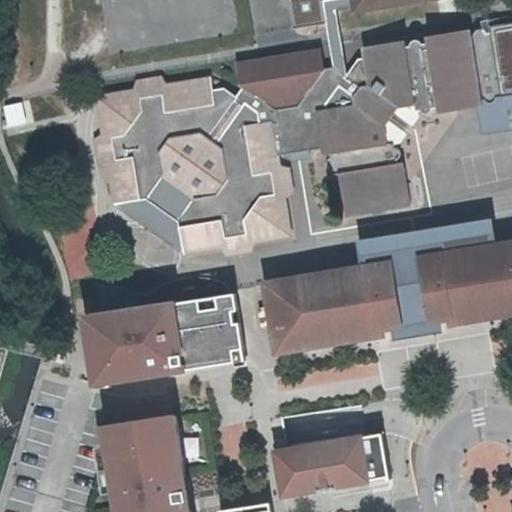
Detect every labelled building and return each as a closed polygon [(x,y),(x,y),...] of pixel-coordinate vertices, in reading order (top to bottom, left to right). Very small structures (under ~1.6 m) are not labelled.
[(359,0),(362,11),(433,0),(359,0)] [(416,109),(421,108),(423,111),(426,113),(430,113),(432,110),(433,106),(438,106),(445,111),(487,104),(485,97),(490,97),(492,100),(495,101),(498,101),(501,98),(501,95),(508,94),(505,76),(511,74),(511,40),(499,42),(496,27),(492,28),(490,26),(488,24),(485,24),(482,25),(480,28),(479,30),(474,31),(473,25),(433,32),(428,39),(427,40),(422,40),(420,38),(418,36),(415,36),(412,36),(410,38),(409,40),(409,42),(405,43),(405,37),(363,44),(366,55),(357,56),(345,73),(349,77),(344,84),(339,81),(326,101),(327,109),(316,110),(323,147),(331,151),(331,155),(328,158),(326,161),(327,164),(330,167),(334,168),(334,174),(341,172),(348,213),(370,209),(375,201),(376,199),(380,199),(389,206),(411,202),(405,166),(398,161),(396,155),(399,155),(401,153),(402,150),(400,146),(397,145),(394,144),(393,138),(390,139),(387,140),(387,139),(385,126),(384,123),(388,118),(394,113),(399,108),(415,105),(416,109)] [(349,77),(345,73),(342,72),(336,80),(339,81),(344,84),(349,77)] [(246,232),(247,239),(290,232),(283,192),(276,192),(272,170),(279,170),(271,119),(259,121),(257,108),(245,100),(243,103),(235,97),(237,94),(225,85),(214,87),(211,75),(161,83),(162,90),(140,94),(139,87),(97,95),(103,136),(111,134),(114,153),(114,157),(107,158),(114,201),(145,196),(162,172),(159,151),(168,136),(201,131),(223,146),(224,154),(228,175),(217,191),(203,194),(194,195),(178,218),(184,249),(225,243),(225,242),(224,236),(246,232)] [(162,90),(161,83),(160,76),(138,79),(139,87),(140,94),(162,90)] [(0,114),(4,130),(34,123),(27,98),(0,105),(0,114)] [(393,138),(394,144),(403,132),(406,134),(413,127),(409,124),(421,108),(416,109),(415,105),(399,108),(394,113),(388,118),(384,123),(385,126),(387,139),(387,140),(390,139),(393,138)] [(159,151),(162,172),(194,195),(203,194),(217,191),(228,175),(224,154),(223,146),(201,131),(168,136),(159,151)] [(111,134),(103,136),(94,137),(98,159),(107,158),(114,157),(114,153),(111,134)] [(276,192),(283,192),(291,191),(287,168),(279,170),(272,170),(276,192)] [(375,201),(370,209),(375,219),(388,217),(389,206),(380,199),(376,199),(375,201)] [(69,272),(104,258),(85,213),(51,226),(69,272)] [(225,242),(225,243),(227,251),(249,247),(247,239),(246,232),(224,236),(225,242)] [(313,327),(316,342),(511,309),(511,303),(485,308),(482,288),(449,293),(452,313),(433,317),(423,255),(419,234),(388,238),(391,259),(402,322),(382,325),(381,316),(313,327)] [(511,240),(423,255),(433,317),(452,313),(449,293),(482,288),(485,308),(511,303),(511,240)] [(391,259),(266,280),(278,349),(316,342),(313,327),(381,316),(382,325),(402,322),(400,313),(391,259)] [(0,270),(0,298),(2,285),(14,287),(16,273),(0,270)] [(0,300),(12,302),(14,287),(2,285),(0,298),(0,300)] [(84,326),(86,335),(92,334),(94,349),(99,348),(100,365),(101,370),(103,372),(109,377),(115,377),(131,371),(143,373),(143,368),(172,363),(184,361),(184,365),(189,366),(193,365),(198,364),(202,363),(211,360),(217,358),(226,358),(235,357),(240,354),(243,352),(245,351),(245,349),(239,340),(235,334),(234,331),(233,325),(235,324),(236,322),(237,319),(238,313),(237,308),(233,302),(227,297),(219,295),(203,300),(190,300),(178,302),(161,308),(158,309),(158,306),(157,306),(87,315),(84,326)] [(272,322),(269,304),(258,305),(261,324),(272,322)] [(258,451),(283,447),(273,391),(248,396),(258,451)] [(191,511),(177,411),(105,424),(119,511),(271,511),(271,505),(245,509),(245,503),(221,506),(222,511),(191,511)] [(283,447),(258,451),(261,464),(262,467),(267,495),(286,492),(286,494),(372,479),(372,477),(391,473),(389,461),(385,437),(383,430),(283,447)]
